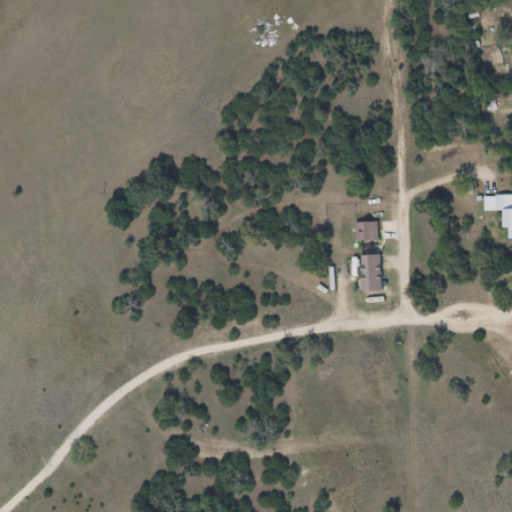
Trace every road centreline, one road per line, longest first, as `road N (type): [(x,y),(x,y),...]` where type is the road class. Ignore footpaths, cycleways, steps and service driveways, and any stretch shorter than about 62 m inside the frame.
road 1 (residential): [(19,511),(190,370),(400,321),(511,313)]
road 2 (residential): [(400,321),(387,0)]
